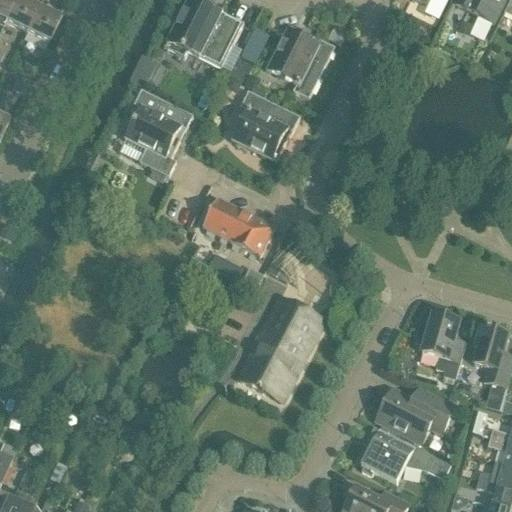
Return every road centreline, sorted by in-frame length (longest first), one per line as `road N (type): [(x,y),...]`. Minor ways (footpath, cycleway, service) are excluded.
road 1 (residential): [(203,511),(216,487),(230,483),(298,499),(334,442),(408,282)]
road 2 (residential): [(408,282),(342,242),(316,196),(318,167),(376,46),(372,0)]
road 3 (residential): [(0,206),(101,0)]
